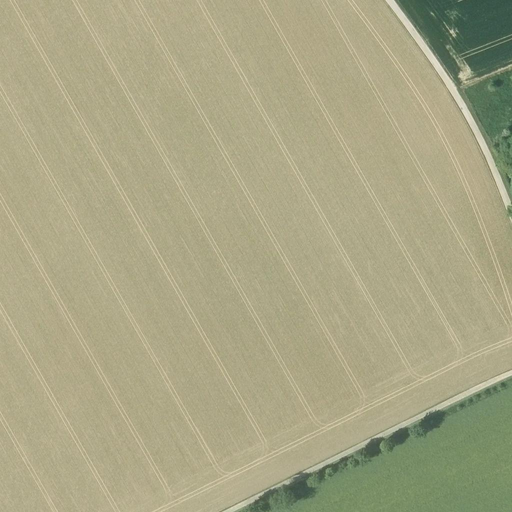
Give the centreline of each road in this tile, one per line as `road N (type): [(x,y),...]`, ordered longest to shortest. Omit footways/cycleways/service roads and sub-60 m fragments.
road 1 (track): [(233,511),(511,374)]
road 2 (unclassified): [(388,0),(459,103),(511,218)]
